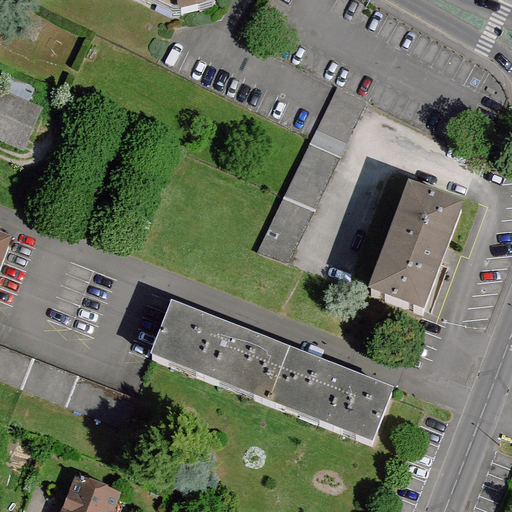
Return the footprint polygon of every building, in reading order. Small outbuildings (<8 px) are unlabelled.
[(141,0),(183,19),(214,11),(218,0),(141,0)] [(0,137),(26,150),(47,106),(0,84),(0,137)] [(296,268),(369,110),(340,97),(267,255),(296,268)] [(418,194),(380,300),(430,318),(468,212),(418,194)] [(0,281),(14,245),(0,239),(0,281)] [(158,361),(375,446),(395,396),(178,310),(158,361)] [(0,379),(130,431),(141,403),(0,347),(0,379)] [(115,511),(121,497),(79,482),(67,511),(115,511)]
